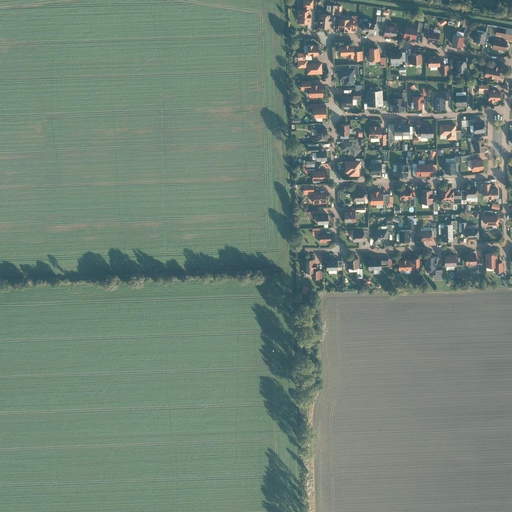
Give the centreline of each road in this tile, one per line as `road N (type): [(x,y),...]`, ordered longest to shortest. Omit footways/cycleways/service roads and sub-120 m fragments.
road 1 (residential): [(326,36),(511,60)]
road 2 (residential): [(338,251),(506,245)]
road 3 (residential): [(333,115),(490,110)]
road 4 (residential): [(335,182),(490,176)]
